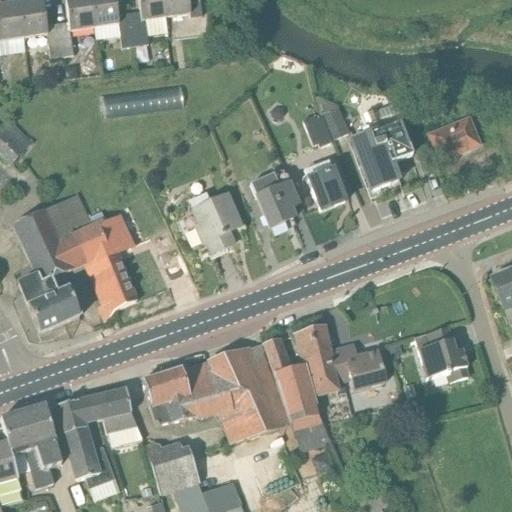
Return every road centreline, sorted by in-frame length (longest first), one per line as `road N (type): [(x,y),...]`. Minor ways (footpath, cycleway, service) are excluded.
road 1 (secondary): [(19,387),(450,232)]
road 2 (unclassified): [(511,435),(450,232)]
